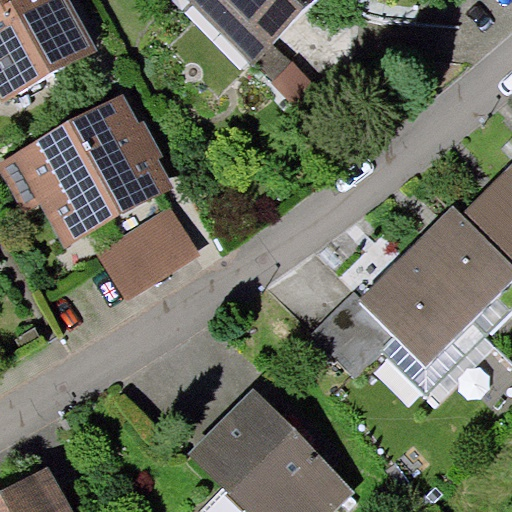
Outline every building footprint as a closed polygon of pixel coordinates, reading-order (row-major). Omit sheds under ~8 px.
[(0,0),(0,103),(0,104),(95,53),(66,0),(0,0)] [(332,0),(230,0),(281,51),(332,0)] [(121,94),(0,160),(0,171),(22,211),(37,203),(60,245),(172,185),(157,158),(138,124),(121,94)] [(144,120),(138,124),(157,158),(163,155),(144,120)] [(511,161),(462,213),(511,261),(511,161)] [(511,280),(511,261),(462,213),(453,204),(358,302),(427,368),(511,280)] [(169,208),(97,254),(128,302),(200,256),(169,208)] [(325,511),(350,488),(253,391),(186,457),(222,493),(203,511),(325,511)] [(74,511),(50,470),(0,497),(0,511),(74,511)]
